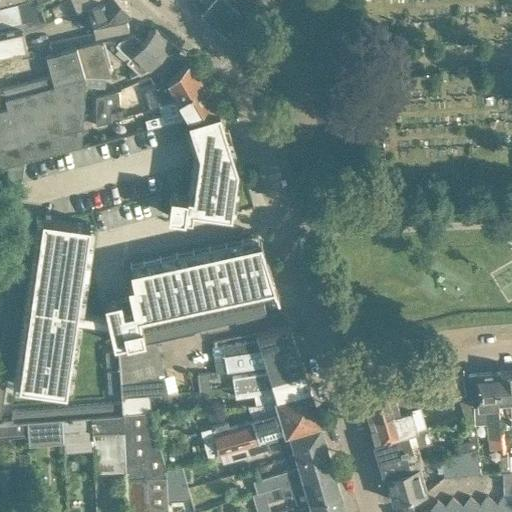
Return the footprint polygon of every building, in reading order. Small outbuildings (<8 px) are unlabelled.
[(63,0),(40,10),(44,20),(64,12),(92,0),(63,0)] [(92,0),(67,11),(71,21),(93,17),(98,30),(128,24),(125,10),(130,5),(124,0),(92,0)] [(201,13),(238,45),(276,0),(200,0),(207,6),(204,10),(201,13)] [(22,28),(17,3),(0,7),(0,51),(18,48),(26,46),(22,28)] [(119,39),(116,44),(118,46),(130,56),(127,60),(129,62),(135,67),(129,70),(132,75),(152,67),(149,64),(170,40),(155,26),(143,41),(133,33),(119,39)] [(170,40),(149,64),(152,67),(158,73),(180,48),(171,41),(172,41),(170,40)] [(105,43),(80,49),(85,70),(85,75),(106,75),(114,75),(105,43)] [(0,166),(23,160),(81,145),(85,85),(85,75),(85,70),(80,49),(79,47),(46,56),(51,74),(10,85),(3,87),(0,87),(0,166)] [(0,51),(0,65),(21,61),(18,48),(0,51)] [(167,81),(153,87),(156,92),(159,105),(178,99),(204,84),(190,60),(190,59),(190,58),(167,81)] [(85,75),(85,85),(105,85),(106,75),(85,75)] [(8,76),(0,77),(0,86),(10,85),(8,76)] [(145,118),(148,127),(188,117),(219,109),(219,108),(218,108),(204,84),(178,99),(159,105),(161,114),(145,118)] [(119,90),(95,96),(96,124),(111,119),(111,106),(120,103),(119,90)] [(170,192),(168,213),(184,216),(184,215),(191,216),(193,208),(231,213),(237,166),(234,156),(231,156),(222,128),(225,127),(219,109),(188,117),(193,132),(192,132),(187,134),(193,152),(187,194),(170,192)] [(108,316),(83,312),(96,225),(90,224),(42,217),(42,218),(36,217),(35,226),(34,231),(13,383),(14,383),(14,384),(19,384),(66,391),(66,390),(72,391),(82,321),(110,325),(108,316)] [(279,298),(260,239),(259,239),(258,233),(138,260),(130,262),(131,267),(130,268),(133,282),(128,284),(130,296),(104,301),(108,316),(110,325),(114,343),(144,336),(141,320),(271,291),(275,291),(277,299),(279,298)] [(15,244),(25,245),(26,238),(16,237),(15,244)] [(15,244),(14,251),(24,253),(25,245),(15,244)] [(14,251),(13,258),(23,260),(24,253),(14,251)] [(12,265),(22,267),(23,260),(13,258),(12,265)] [(22,267),(12,265),(11,273),(21,274),(22,267)] [(10,280),(20,281),(21,274),(11,273),(10,280)] [(10,280),(9,287),(19,288),(20,281),(10,280)] [(18,295),(19,288),(9,287),(8,294),(18,295)] [(18,295),(8,294),(7,301),(17,303),(18,295)] [(6,308),(16,310),(17,303),(7,301),(6,308)] [(264,303),(257,305),(259,315),(266,313),(264,303)] [(259,315),(257,305),(249,306),(252,316),(259,315)] [(252,316),(249,306),(242,308),(245,318),(252,316)] [(6,308),(5,315),(15,317),(16,310),(6,308)] [(235,310),(238,320),(245,318),(242,308),(235,310)] [(231,321),(238,320),(235,310),(228,311),(231,321)] [(224,323),(231,321),(228,311),(221,313),(224,323)] [(221,313),(214,315),(216,325),(224,323),(221,313)] [(14,324),(15,317),(5,315),(4,322),(14,324)] [(210,326),(216,325),(214,315),(207,316),(210,326)] [(203,328),(210,326),(207,316),(200,318),(203,328)] [(203,328),(200,318),(193,320),(196,330),(203,328)] [(188,331),(196,330),(193,320),(186,321),(188,331)] [(181,333),(188,331),(186,321),(179,323),(181,333)] [(3,330),(13,331),(14,324),(4,322),(3,330)] [(264,347),(294,339),(289,322),(256,331),(259,339),(213,346),(214,355),(224,354),(264,347)] [(172,325),(174,335),(181,333),(179,323),(172,325)] [(174,335),(172,325),(165,326),(167,336),(174,335)] [(158,328),(160,338),(167,336),(165,326),(158,328)] [(157,339),(160,338),(158,328),(151,330),(153,340),(157,339)] [(2,337),(12,338),(13,331),(3,330),(2,337)] [(153,340),(151,330),(144,331),(146,341),(153,340)] [(11,345),(12,338),(2,337),(1,344),(11,345)] [(146,341),(119,347),(120,364),(162,360),(157,339),(153,340),(146,341)] [(299,355),(294,339),(264,347),(224,354),(214,355),(216,372),(267,365),(266,365),(299,355)] [(1,344),(0,350),(0,351),(10,352),(11,345),(1,344)] [(106,358),(116,357),(115,350),(105,351),(106,358)] [(0,360),(9,362),(10,355),(0,353),(0,360)] [(266,365),(267,365),(268,371),(233,376),(235,387),(266,381),(304,371),(299,355),(266,365)] [(117,364),(116,357),(106,358),(107,365),(117,364)] [(0,367),(8,369),(9,362),(0,360),(0,367)] [(120,364),(120,380),(165,376),(162,360),(120,364)] [(107,370),(107,377),(119,376),(119,369),(107,370)] [(501,371),(498,371),(500,399),(503,399),(510,399),(511,425),(511,424),(511,370),(505,371),(501,371)] [(310,389),(304,371),(266,381),(235,387),(236,396),(255,393),(257,402),(310,389)] [(500,399),(498,371),(467,374),(469,397),(474,396),(474,405),(472,405),(472,412),(473,422),(486,421),(487,439),(488,448),(501,448),(499,399),(500,399)] [(209,373),(198,374),(199,390),(210,389),(209,373)] [(465,395),(463,375),(443,378),(447,398),(465,395)] [(120,383),(119,376),(107,377),(108,384),(120,383)] [(120,380),(121,396),(149,394),(149,393),(169,393),(165,376),(120,380)] [(120,383),(108,384),(109,392),(120,390),(120,383)] [(408,397),(405,386),(393,388),(362,397),(369,419),(400,410),(428,403),(425,392),(408,397)] [(228,421),(201,429),(209,456),(220,452),(229,450),(320,424),(310,389),(257,402),(248,402),(252,416),(253,420),(229,427),(228,421)] [(150,409),(149,394),(121,396),(122,412),(150,409)] [(469,398),(459,401),(463,415),(472,412),(469,398)] [(108,413),(107,402),(99,403),(100,413),(108,413)] [(107,402),(108,413),(115,412),(114,402),(107,402)] [(92,404),(93,414),(100,413),(99,403),(92,404)] [(86,414),(85,404),(78,405),(78,415),(86,414)] [(85,404),(86,414),(93,414),(92,404),(85,404)] [(71,415),(71,405),(63,406),(64,416),(71,415)] [(400,410),(369,419),(375,441),(407,431),(418,428),(425,426),(419,405),(400,410)] [(56,406),(57,416),(64,416),(63,406),(56,406)] [(50,417),(49,407),(42,407),(42,418),(50,417)] [(27,409),(28,419),(35,418),(34,408),(27,409)] [(21,419),(20,409),(12,410),(13,420),(21,419)] [(28,419),(27,409),(20,409),(21,419),(28,419)] [(150,409),(122,412),(125,470),(127,511),(148,511),(149,511),(169,510),(167,486),(166,468),(150,410),(150,409)] [(122,412),(90,415),(92,436),(93,471),(125,470),(122,412)] [(90,415),(60,418),(61,429),(61,438),(92,436),(90,415)] [(26,422),(26,431),(61,429),(60,418),(26,422)] [(0,438),(27,436),(26,431),(26,422),(0,425),(0,438)] [(320,424),(229,450),(233,461),(270,450),(270,451),(293,445),(297,457),(314,452),(314,449),(326,445),(320,424)] [(455,443),(457,453),(477,447),(474,424),(465,425),(467,440),(455,443)] [(407,431),(375,441),(385,475),(419,464),(424,463),(418,444),(429,441),(425,426),(418,428),(407,431)] [(297,457),(299,466),(253,479),(257,492),(264,489),(334,469),(326,445),(314,449),(314,452),(297,457)] [(477,447),(457,453),(442,456),(444,476),(480,473),(478,447),(477,447)] [(503,472),(511,471),(511,455),(502,456),(503,472)] [(427,490),(419,464),(385,475),(392,500),(427,490)] [(166,468),(167,486),(188,485),(182,466),(166,468)] [(268,501),(284,496),(293,494),(297,505),(310,501),(309,498),(340,490),(334,469),(264,489),(268,501)] [(511,511),(511,471),(503,472),(503,494),(497,503),(487,495),(480,504),(469,496),(463,504),(451,496),(445,505),(437,499),(431,507),(438,511),(511,511)] [(189,487),(193,502),(203,499),(198,484),(189,487)] [(345,508),(340,490),(309,498),(310,501),(313,511),(336,511),(345,508)]
